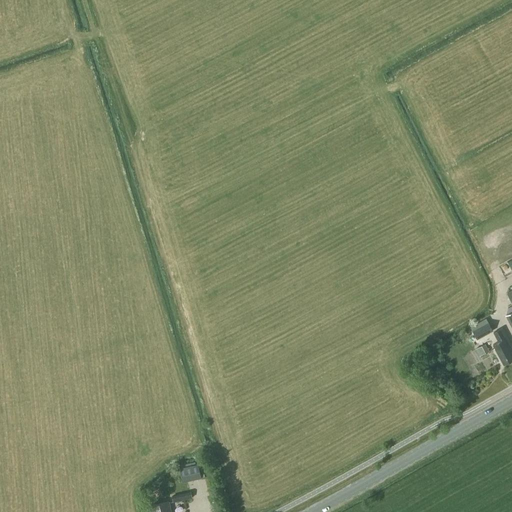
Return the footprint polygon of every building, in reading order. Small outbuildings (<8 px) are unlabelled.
[(473,331),(477,339),(493,330),(489,322),(473,331)] [(503,365),(511,359),(511,353),(511,352),(511,351),(511,346),(502,328),(494,332),(498,341),(493,344),(503,365)] [(489,350),(485,343),(476,349),(479,355),(489,350)] [(201,477),(198,463),(179,468),(182,481),(201,477)] [(170,511),(169,501),(150,505),(151,511),(170,511)]
